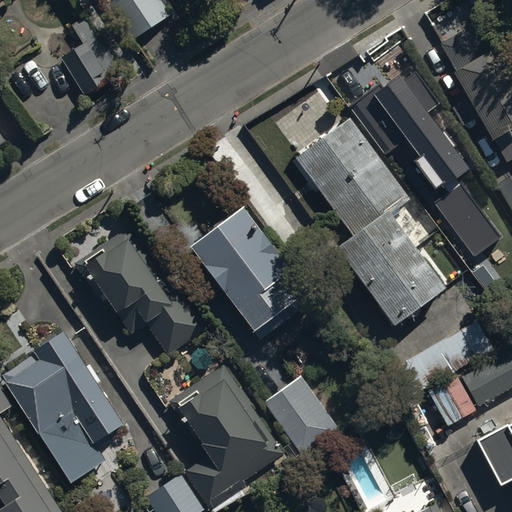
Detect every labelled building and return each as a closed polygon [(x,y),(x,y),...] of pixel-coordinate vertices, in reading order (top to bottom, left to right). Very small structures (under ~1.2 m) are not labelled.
[(171,16),(160,0),(116,0),(110,5),(134,41),(171,16)] [(511,69),(484,15),(440,38),(469,94),(451,103),(460,120),(480,110),(504,158),(511,154),(511,69)] [(123,74),(87,17),(74,26),(85,44),(62,57),(87,96),(123,74)] [(373,90),(350,106),(390,160),(402,152),(436,198),(433,203),(475,260),(505,239),(462,182),(473,173),(429,113),(441,105),(416,71),(404,80),(401,75),(376,93),(373,90)] [(447,284),(391,210),(411,195),(354,119),(299,160),(353,232),(338,243),(397,321),(447,284)] [(0,153),(11,147),(0,131),(0,153)] [(511,177),(494,186),(511,219),(511,177)] [(312,293),(242,198),(188,238),(259,333),(312,293)] [(132,333),(147,322),(167,351),(206,325),(178,283),(170,289),(127,224),(74,259),(84,274),(92,269),(122,314),(120,315),(132,333)] [(493,345),(476,315),(392,365),(409,394),(493,345)] [(121,417),(62,325),(34,343),(38,349),(3,371),(71,478),(106,456),(92,435),(121,417)] [(447,421),(511,383),(511,339),(428,388),(447,421)] [(286,447),(225,361),(170,396),(185,417),(189,414),(202,432),(200,434),(211,449),(186,467),(216,508),(247,485),(242,479),(286,447)] [(340,429),(307,381),(271,406),(304,453),(340,429)] [(64,511),(0,410),(0,406),(11,399),(0,382),(0,510),(0,511),(1,511),(64,511)] [(511,420),(476,440),(500,485),(511,479),(511,420)] [(195,511),(204,507),(179,469),(144,491),(157,511),(195,511)] [(438,511),(434,503),(416,511),(438,511)]
